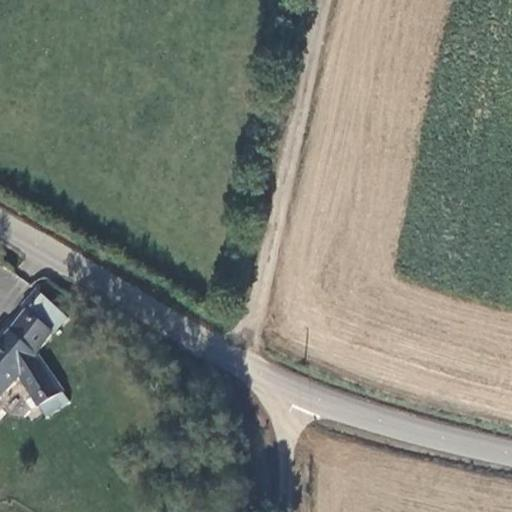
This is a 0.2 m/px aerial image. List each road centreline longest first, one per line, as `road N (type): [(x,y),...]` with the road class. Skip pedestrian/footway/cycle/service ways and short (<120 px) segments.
road 1 (track): [(235,360),(254,309),(315,0)]
road 2 (tertiary): [(0,227),(296,391)]
road 3 (tertiary): [(296,391),(373,421),(511,455)]
road 4 (unclassified): [(284,511),(286,431),(296,391)]
